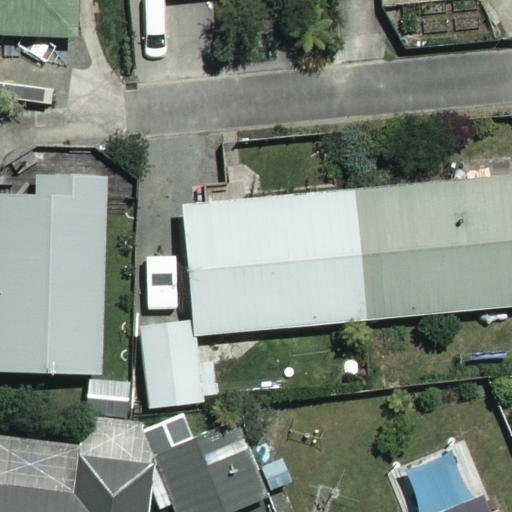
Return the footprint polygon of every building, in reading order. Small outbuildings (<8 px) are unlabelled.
[(82,0),(0,0),(0,40),(79,45),(82,0)] [(111,162),(43,161),(42,201),(0,200),(0,374),(108,376),(111,162)] [(511,310),(511,181),(187,209),(197,337),(511,310)] [(191,325),(149,327),(152,407),(194,405),(191,325)] [(174,407),(133,423),(168,511),(208,511),(260,491),(229,411),(183,429),(174,407)] [(136,511),(143,456),(66,446),(61,487),(0,479),(0,511),(136,511)] [(481,511),(471,486),(408,511),(481,511)]
